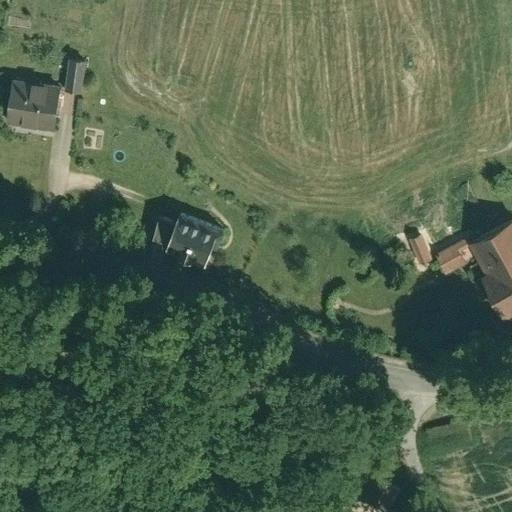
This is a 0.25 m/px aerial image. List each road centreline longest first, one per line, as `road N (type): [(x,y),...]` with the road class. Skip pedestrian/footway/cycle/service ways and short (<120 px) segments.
road 1 (residential): [(0,268),(82,269),(410,384)]
road 2 (residential): [(0,496),(398,431)]
